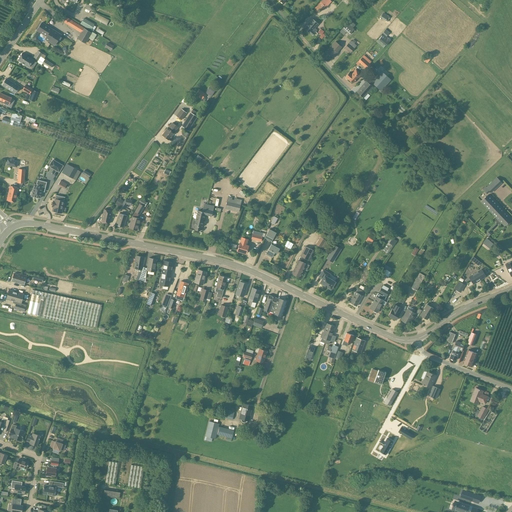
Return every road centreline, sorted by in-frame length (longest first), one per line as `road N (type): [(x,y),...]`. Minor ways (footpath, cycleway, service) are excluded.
road 1 (tertiary): [(84,233),(216,259),(295,291)]
road 2 (tertiary): [(295,291),(394,338),(417,339)]
road 3 (unclassified): [(350,90),(268,0)]
